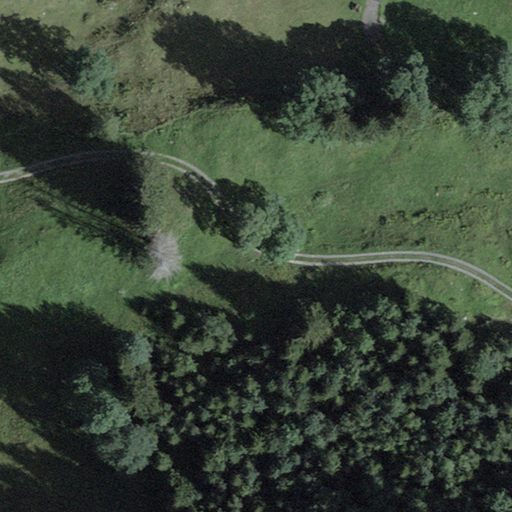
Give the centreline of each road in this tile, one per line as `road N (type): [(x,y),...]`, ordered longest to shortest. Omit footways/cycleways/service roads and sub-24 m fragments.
road 1 (track): [(0,177),(82,156),(155,157),(194,169),(216,188),(243,234),(274,252),(424,257),(463,266),(511,296)]
road 2 (track): [(511,118),(374,38),(377,0)]
